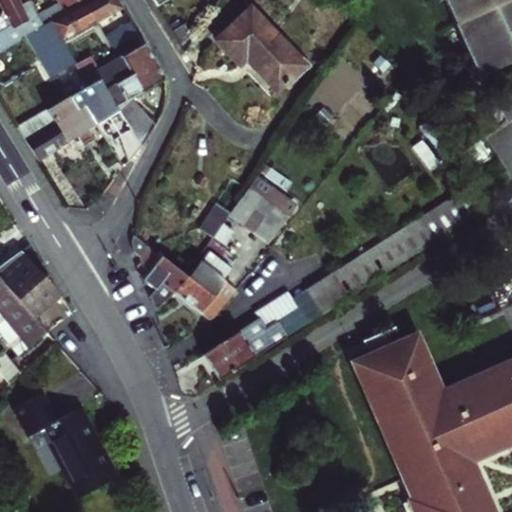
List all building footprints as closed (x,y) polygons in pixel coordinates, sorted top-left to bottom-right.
[(0,0),(0,9),(10,30),(0,35),(0,54),(31,36),(40,31),(32,16),(25,3),(18,6),(15,0),(0,0)] [(54,0),(56,2),(63,16),(85,4),(91,0),(54,0)] [(96,23),(121,8),(116,0),(91,0),(85,4),(96,23)] [(149,0),(156,11),(173,0),(149,0)] [(511,0),(438,0),(441,5),(444,2),(480,78),(511,62),(511,0)] [(32,16),(40,31),(63,16),(56,2),(32,16)] [(85,4),(63,16),(40,31),(31,36),(42,54),(96,23),(85,4)] [(115,48),(138,35),(124,12),(115,18),(124,34),(112,42),(115,48)] [(252,12),(217,46),(240,72),(246,65),(278,98),(307,70),(252,12)] [(94,73),(99,81),(121,116),(140,145),(152,127),(153,125),(129,99),(163,79),(150,55),(143,43),(118,59),(98,70),(94,73)] [(94,73),(98,70),(90,58),(69,70),(81,91),(99,81),(94,73)] [(334,65),(302,101),(345,140),(377,105),(334,65)] [(121,116),(99,81),(81,91),(69,98),(77,111),(85,107),(96,125),(103,137),(108,143),(118,136),(129,160),(136,149),(140,145),(121,116)] [(77,111),(69,98),(48,110),(68,142),(78,137),(82,143),(92,137),(88,130),(96,125),(85,107),(77,111)] [(44,130),(56,150),(68,142),(48,110),(25,123),(33,136),(44,130)] [(25,123),(17,128),(38,161),(56,150),(44,130),(33,136),(25,123)] [(458,155),(460,158),(472,173),(490,158),(476,141),(458,155)] [(108,169),(120,162),(108,143),(96,151),(108,169)] [(263,163),(257,172),(286,191),(292,182),(263,163)] [(254,176),(245,190),(228,215),(270,243),(296,204),(254,176)] [(421,218),(351,262),(338,270),(303,292),(319,317),(498,207),(479,183),(421,218)] [(0,225),(3,231),(16,223),(0,196),(0,225)] [(222,225),(228,215),(215,206),(196,234),(209,244),(213,238),(222,225)] [(222,225),(213,238),(224,245),(232,232),(222,225)] [(185,278),(132,238),(134,252),(142,258),(140,263),(139,267),(146,272),(140,281),(147,286),(153,290),(147,299),(151,311),(174,294),(185,278)] [(185,278),(174,294),(191,306),(210,321),(235,292),(219,279),(229,266),(205,250),(185,278)] [(18,253),(0,266),(0,309),(28,347),(48,332),(32,315),(55,294),(18,253)] [(137,265),(140,281),(146,272),(139,267),(140,263),(137,265)] [(303,292),(289,300),(296,311),(297,311),(306,325),(319,317),(303,292)] [(28,347),(0,309),(0,331),(18,355),(28,347)] [(209,371),(214,381),(248,360),(306,325),(297,311),(296,311),(262,332),(255,321),(200,356),(209,371)] [(384,337),(374,341),(379,351),(347,366),(414,511),(511,511),(511,360),(430,397),(403,340),(388,347),(384,337)] [(40,395),(14,410),(27,439),(41,430),(77,499),(117,478),(80,409),(55,422),(40,395)]
